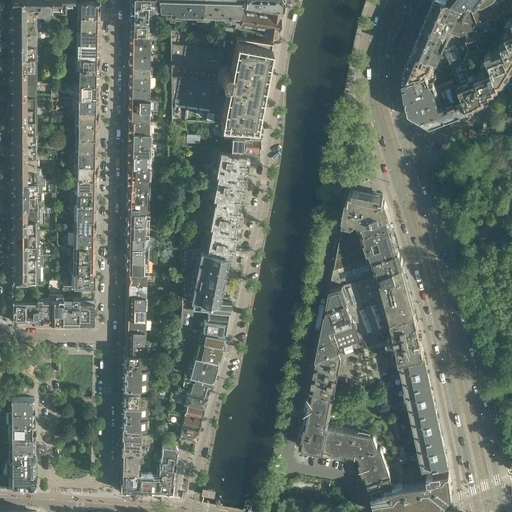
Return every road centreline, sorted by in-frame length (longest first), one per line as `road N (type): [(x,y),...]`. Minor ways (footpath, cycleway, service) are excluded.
road 1 (residential): [(187,511),(240,305),(291,0)]
road 2 (residential): [(346,479),(295,469),(286,458),(339,182),(380,162)]
road 3 (secondary): [(503,511),(405,151)]
road 4 (secondary): [(387,159),(479,511)]
road 5 (residential): [(109,342),(112,0)]
road 6 (residential): [(51,341),(52,480),(63,485),(96,485),(104,477),(109,342)]
road 7 (secondary): [(384,0),(368,65),(387,159)]
road 8 (secondary): [(405,151),(389,71),(412,0)]
